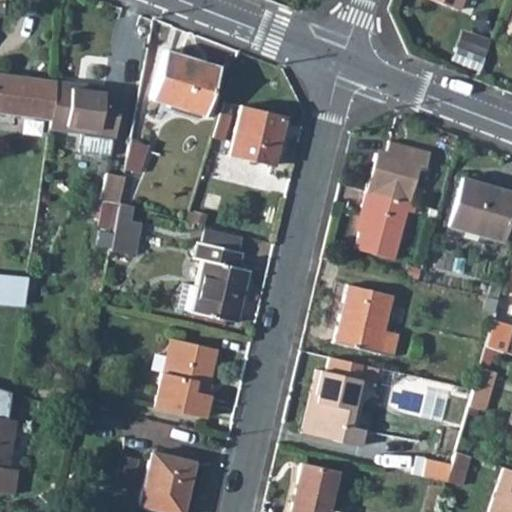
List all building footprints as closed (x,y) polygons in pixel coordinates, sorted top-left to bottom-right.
[(431,0),(457,10),(460,0),(431,0)] [(463,27),(452,59),(481,69),(492,38),(463,27)] [(163,50),(149,98),(202,114),(203,112),(209,90),(215,70),(194,64),(196,60),(163,50)] [(0,112),(49,119),(54,80),(0,73),(0,112)] [(104,87),(54,80),(49,119),(48,128),(81,132),(79,151),(109,155),(112,136),(114,136),(120,91),(104,89),(104,87)] [(218,93),(209,90),(203,112),(211,114),(218,93)] [(282,115),(238,105),(227,155),(271,166),(282,115)] [(210,137),(222,140),(230,115),(218,112),(210,137)] [(147,143),(129,138),(124,168),(138,173),(147,143)] [(375,153),(364,190),(365,190),(407,202),(417,166),(424,167),(428,151),(387,140),(383,155),(375,153)] [(99,199),(117,202),(122,176),(104,172),(99,199)] [(499,240),(511,194),(511,192),(460,177),(446,225),(499,240)] [(407,202),(365,190),(360,206),(364,208),(353,248),(392,259),(405,210),(412,212),(414,204),(407,202)] [(132,255),(139,221),(127,219),(129,206),(117,202),(116,208),(112,227),(108,250),(132,255)] [(97,224),(112,227),(116,208),(101,205),(97,224)] [(237,251),(240,237),(203,229),(199,242),(237,251)] [(237,251),(199,242),(196,242),(193,258),(202,260),(196,285),(191,311),(190,312),(235,322),(246,269),(237,267),(240,251),(237,251)] [(25,276),(0,273),(0,302),(21,304),(25,276)] [(191,311),(196,285),(182,282),(175,307),(191,311)] [(382,329),(391,294),(345,283),(331,342),(391,356),(396,332),(382,329)] [(510,324),(491,319),(484,345),(502,351),(510,324)] [(204,393),(214,348),(175,339),(175,341),(167,373),(166,373),(160,371),(152,406),(202,417),(207,394),(204,393)] [(166,373),(167,373),(175,341),(168,339),(160,371),(166,373)] [(364,380),(372,382),(375,367),(360,364),(357,379),(364,380)] [(486,368),(478,366),(471,390),(466,405),(483,410),(490,388),(481,385),(486,368)] [(494,371),(486,368),(481,385),(490,388),(494,371)] [(315,369),(300,432),(306,433),(315,394),(312,393),(318,370),(315,369)] [(346,425),(357,379),(318,370),(312,393),(315,394),(306,433),(357,445),(361,428),(353,427),(346,425)] [(346,425),(353,427),(364,380),(357,379),(346,425)] [(0,491),(12,494),(16,469),(5,467),(12,419),(0,416),(0,491)] [(468,455),(453,450),(449,466),(444,481),(460,485),(468,455)] [(150,452),(138,504),(172,511),(179,511),(192,462),(150,452)] [(136,458),(121,454),(114,484),(129,488),(136,458)] [(423,458),(414,456),(410,473),(419,476),(423,459),(423,458)] [(449,466),(423,459),(419,476),(444,481),(449,466)] [(299,463),(287,511),(326,511),(327,509),(336,472),(299,463)] [(487,511),(511,511),(511,470),(501,467),(487,510),(487,511)] [(73,503),(75,491),(64,488),(61,501),(73,503)] [(50,491),(34,503),(40,511),(58,502),(50,491)]
